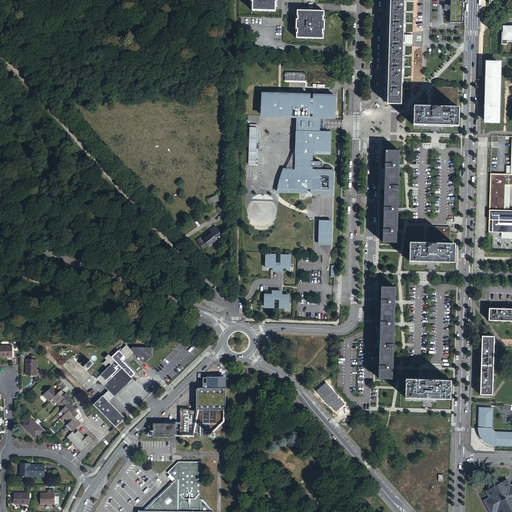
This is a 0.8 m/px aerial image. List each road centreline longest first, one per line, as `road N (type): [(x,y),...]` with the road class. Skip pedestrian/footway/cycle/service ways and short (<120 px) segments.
road 1 (residential): [(473,0),(459,456)]
road 2 (unclassified): [(360,0),(353,312)]
road 3 (tertiary): [(228,331),(203,312),(0,235)]
road 4 (tertiary): [(403,511),(287,379),(248,352)]
road 5 (residential): [(226,348),(128,439),(93,487)]
